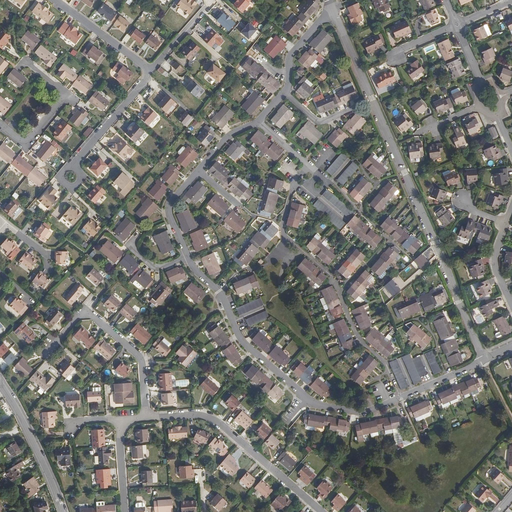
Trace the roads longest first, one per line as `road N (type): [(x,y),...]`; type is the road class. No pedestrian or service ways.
road 1 (residential): [(331,5),(483,360)]
road 2 (residential): [(322,511),(209,416),(147,415)]
road 3 (residential): [(401,397),(329,270),(289,236)]
road 4 (residential): [(48,352),(85,307),(142,358),(147,415)]
road 5 (residential): [(306,398),(241,340),(220,290),(188,257)]
road 6 (residential): [(0,123),(24,139),(71,96),(23,62)]
road 7 (residential): [(259,120),(307,166),(282,222),(289,236)]
road 8 (tertiary): [(62,511),(0,382)]
road 9 (residential): [(69,167),(151,68)]
